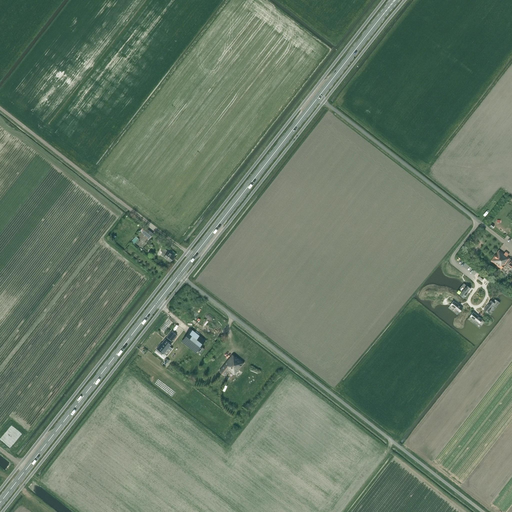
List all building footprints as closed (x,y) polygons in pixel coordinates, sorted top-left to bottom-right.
[(145,229),(141,233),(149,239),(152,235),(145,229)] [(163,248),(161,251),(163,253),(161,255),(164,257),(170,262),(174,257),(165,250),(163,248)] [(499,250),(491,261),(502,269),(504,266),(506,267),(508,264),(511,260),(510,258),(507,256),(509,254),(505,252),(504,254),(499,250)] [(459,294),(463,298),(471,289),(466,285),(459,294)] [(460,312),(463,308),(453,301),(451,305),(460,312)] [(484,310),(488,314),(496,304),(491,301),(484,310)] [(479,324),(482,320),(473,312),(469,317),(479,324)] [(191,330),(182,342),(196,353),(206,341),(191,330)] [(172,331),(166,339),(170,342),(176,335),(172,331)] [(160,345),(157,349),(164,354),(172,344),(170,342),(166,339),(161,345),(160,345)] [(232,355),(219,371),(224,375),(229,370),(235,375),(244,363),(236,357),(236,358),(232,355)] [(14,448),(21,435),(18,433),(17,436),(9,432),(3,442),(14,448)]
